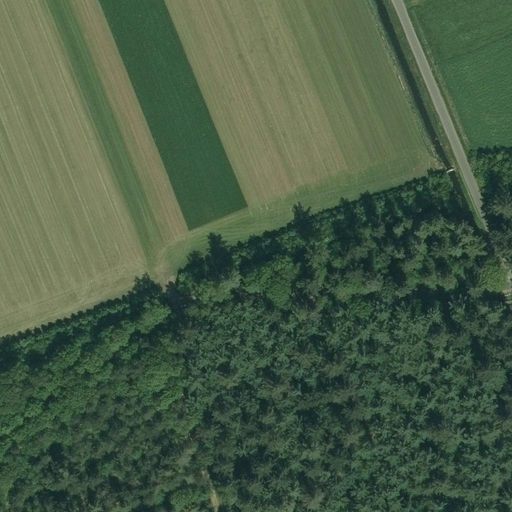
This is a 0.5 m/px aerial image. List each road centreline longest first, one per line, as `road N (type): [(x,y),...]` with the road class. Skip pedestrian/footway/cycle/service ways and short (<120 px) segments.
road 1 (unclassified): [(0,436),(159,317),(198,299),(245,291),(384,296),(511,288)]
road 2 (unclassified): [(511,284),(395,0)]
road 3 (track): [(304,292),(395,511)]
road 4 (track): [(148,326),(216,511)]
